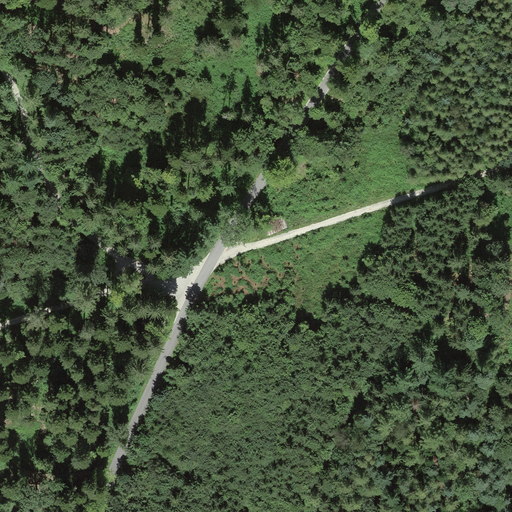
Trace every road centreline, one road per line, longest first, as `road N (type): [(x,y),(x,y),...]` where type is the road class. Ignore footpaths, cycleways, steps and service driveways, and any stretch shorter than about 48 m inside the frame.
road 1 (unclassified): [(97,511),(219,239),(384,0)]
road 2 (track): [(511,161),(278,233),(219,239)]
road 3 (track): [(0,83),(59,200),(134,281)]
road 4 (track): [(0,326),(134,281),(197,279)]
